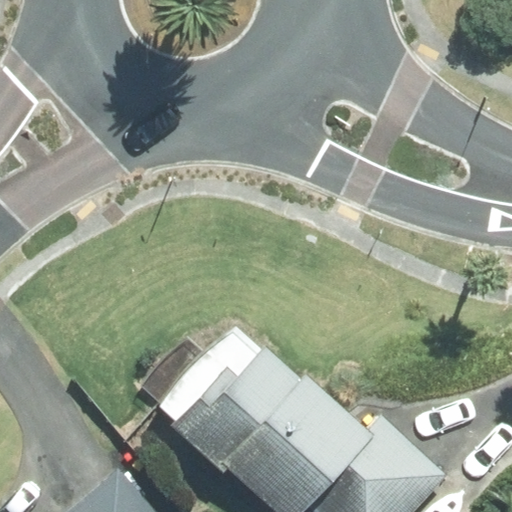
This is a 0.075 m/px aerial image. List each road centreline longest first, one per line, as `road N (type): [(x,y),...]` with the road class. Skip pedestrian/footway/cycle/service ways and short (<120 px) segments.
road 1 (residential): [(511,225),(367,183),(226,108)]
road 2 (residential): [(314,14),(417,110),(511,154)]
road 3 (tertiary): [(158,107),(0,209)]
road 4 (tertiary): [(314,14),(283,73),(226,108)]
road 5 (tertiary): [(0,133),(80,35)]
